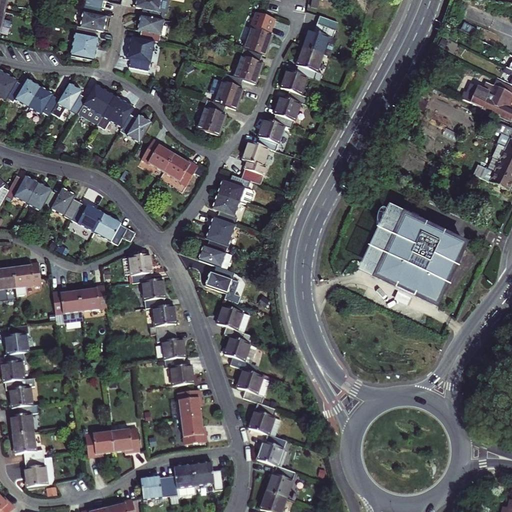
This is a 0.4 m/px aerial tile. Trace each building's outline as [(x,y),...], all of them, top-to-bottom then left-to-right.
[(8,0),(0,0),(0,11),(6,12),(8,0)] [(84,5),(102,9),(103,2),(108,2),(108,0),(77,0),(77,3),(84,5)] [(138,0),(137,8),(144,9),(142,16),(163,20),(164,13),(167,14),(169,0),(138,0)] [(102,9),(84,5),(82,13),(85,13),(82,28),(98,31),(105,32),(107,18),(100,17),(102,9)] [(262,56),(266,57),(273,36),(270,35),(275,20),(257,15),(245,50),(262,56)] [(160,43),(165,21),(163,20),(142,16),(140,32),(142,32),(140,39),(155,42),(160,43)] [(474,38),(478,31),(465,24),(461,31),(474,38)] [(310,30),(304,48),(324,55),(330,37),(334,39),(337,32),(318,25),(316,32),(310,30)] [(82,28),(78,27),(72,56),(95,61),(99,40),(96,39),(98,31),(82,28)] [(149,72),(155,42),(140,39),(133,38),(129,60),(132,61),(130,68),(149,72)] [(324,55),(304,48),(298,66),(300,67),(297,74),(308,78),(315,80),(324,55)] [(243,81),(256,85),(264,64),(260,63),(262,56),(245,50),(235,78),(243,81)] [(511,70),(506,68),(501,79),(511,84),(511,70)] [(0,98),(7,102),(8,99),(19,83),(0,71),(0,98)] [(302,96),(308,78),(297,74),(288,71),(282,89),(291,92),(288,100),(301,105),(306,106),(309,98),(302,96)] [(241,88),(243,81),(235,78),(225,75),(215,104),(226,107),(236,111),(244,89),(241,88)] [(511,123),(511,121),(511,111),(508,110),(511,102),(511,90),(485,77),(479,88),(467,83),(460,97),(511,123)] [(25,87),(19,83),(8,99),(15,103),(17,100),(29,108),(41,88),(29,81),(25,87)] [(70,85),(61,100),(59,104),(78,116),(79,114),(88,100),(81,96),(83,93),(70,85)] [(96,86),(88,100),(79,114),(98,126),(115,97),(96,86)] [(61,100),(41,88),(29,108),(42,116),(44,113),(51,117),(59,104),(61,100)] [(115,97),(98,126),(105,130),(110,121),(123,129),(131,116),(135,109),(115,97)] [(293,129),(301,105),(288,100),(282,98),(275,116),(277,116),(275,123),(285,127),(293,129)] [(224,115),(226,107),(215,104),(208,101),(198,130),(219,137),(227,115),(224,115)] [(138,120),(131,116),(123,129),(121,132),(141,144),(153,124),(140,117),(138,120)] [(276,152),(285,127),(275,123),(266,120),(260,138),(261,139),(259,146),(269,149),(276,152)] [(511,129),(500,123),(494,135),(501,138),(498,145),(507,149),(495,174),(486,170),(489,164),(481,160),(474,176),(510,193),(511,188),(511,129)] [(155,141),(143,160),(165,174),(176,157),(164,150),(165,147),(155,141)] [(259,146),(250,143),(244,161),(249,163),(246,170),(264,176),(267,169),(263,168),(269,149),(259,146)] [(507,149),(498,145),(489,164),(486,170),(495,174),(507,149)] [(187,164),(176,157),(165,174),(187,187),(199,168),(189,162),(187,164)] [(123,175),(120,180),(125,183),(128,178),(123,175)] [(224,182),(219,196),(241,204),(250,207),(254,195),(253,192),(249,190),(251,183),(232,176),(230,184),(224,182)] [(29,205),(40,185),(27,178),(23,184),(16,180),(7,197),(14,200),(16,197),(29,205)] [(52,210),(60,196),(40,185),(29,205),(42,212),(43,209),(50,213),(52,210)] [(71,221),(80,204),(74,200),(76,197),(63,190),(60,196),(52,210),(71,221)] [(220,212),(217,220),(236,226),(239,218),(236,217),(241,204),(219,196),(214,210),(220,212)] [(95,234),(105,216),(89,207),(88,208),(80,204),(71,221),(95,234)] [(95,234),(119,246),(123,238),(128,230),(122,227),(123,225),(105,216),(95,234)] [(229,248),(236,226),(217,220),(215,219),(207,241),(210,242),(229,248)] [(412,294),(434,305),(463,246),(405,219),(376,278),(398,288),(412,294)] [(136,234),(128,230),(123,238),(131,243),(136,234)] [(216,267),(221,269),(229,272),(230,269),(229,268),(233,258),(226,255),(229,248),(210,242),(207,248),(205,247),(200,262),(216,267)] [(153,274),(150,253),(130,256),(134,284),(143,283),(153,281),(152,274),(153,274)] [(14,270),(16,290),(43,286),(40,264),(28,266),(28,268),(14,270)] [(235,274),(221,269),(216,267),(213,274),(212,274),(207,287),(228,295),(235,274)] [(0,268),(0,291),(16,290),(14,270),(1,271),(0,269),(0,268)] [(166,300),(164,280),(153,281),(143,283),(147,310),(154,309),(166,308),(165,300),(166,300)] [(83,313),(108,310),(105,288),(93,289),(93,291),(80,293),(83,313)] [(398,288),(393,298),(407,305),(412,294),(398,288)] [(57,316),(83,313),(80,293),(66,295),(66,293),(54,294),(57,316)] [(177,326),(175,307),(166,308),(154,309),(158,336),(176,334),(175,326),(177,326)] [(228,328),(225,336),(233,338),(244,342),(246,335),(239,332),(245,314),(225,307),(219,325),(228,328)] [(6,337),(9,356),(24,354),(30,354),(27,335),(29,334),(28,327),(9,329),(10,337),(6,337)] [(177,341),(176,334),(158,336),(159,343),(163,343),(165,362),(184,360),(186,359),(184,340),(177,341)] [(246,363),(252,345),(244,342),(233,338),(226,356),(234,359),(231,366),(245,371),(250,373),(252,365),(246,363)] [(25,362),(24,354),(9,356),(6,356),(7,364),(3,365),(5,384),(16,382),(25,381),(23,362),(25,362)] [(174,387),(194,384),(192,366),(185,367),(184,360),(165,362),(166,369),(172,369),(174,387)] [(265,378),(250,373),(245,371),(238,389),(246,392),(244,399),(259,405),(262,406),(265,398),(258,396),(265,378)] [(36,387),(35,380),(25,381),(16,382),(17,390),(11,391),(13,410),(19,409),(34,407),(31,388),(36,387)] [(179,395),(183,421),(202,419),(200,404),(203,404),(201,392),(179,395)] [(262,406),(259,405),(256,412),(255,412),(248,429),(268,436),(277,411),(262,406)] [(40,414),(38,407),(34,407),(19,409),(20,417),(12,418),(14,437),(34,434),(32,415),(40,414)] [(183,421),(186,446),(208,444),(206,431),(204,432),(202,419),(183,421)] [(112,434),(114,454),(129,452),(129,454),(141,452),(138,430),(112,434)] [(36,453),(34,434),(14,437),(17,455),(25,454),(26,462),(45,459),(44,452),(36,453)] [(102,457),(101,455),(114,454),(112,434),(87,437),(90,459),(102,457)] [(265,443),(259,461),(278,468),(287,443),(269,436),(267,444),(265,443)] [(48,486),(45,459),(26,462),(27,469),(26,469),(29,489),(48,486)] [(213,464),(194,466),(197,487),(215,484),(216,492),(224,491),(222,472),(214,473),(213,464)] [(176,478),(168,479),(171,497),(172,504),(180,503),(179,497),(198,494),(197,487),(194,466),(175,469),(176,478)] [(296,474),(278,468),(276,475),(274,475),(268,493),(287,500),(296,474)] [(160,478),(142,481),(145,501),(171,497),(168,479),(161,479),(160,478)] [(282,511),(287,500),(268,493),(261,511),(265,511),(282,511)] [(0,495),(0,511),(12,511),(16,509),(7,500),(6,502),(0,495)] [(511,511),(511,500),(510,500),(508,508),(503,507),(501,511),(511,511)] [(122,506),(108,510),(108,511),(135,511),(133,502),(121,504),(122,506)]
